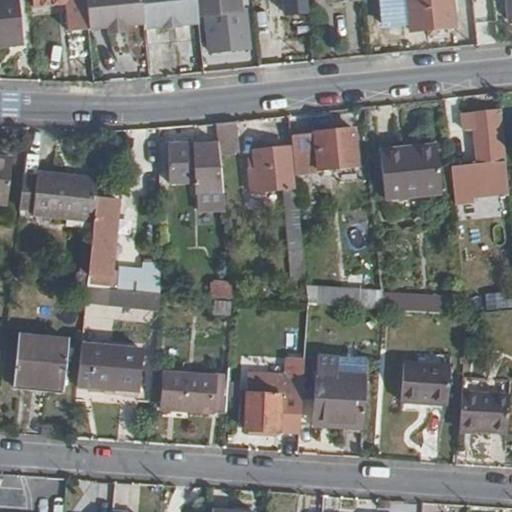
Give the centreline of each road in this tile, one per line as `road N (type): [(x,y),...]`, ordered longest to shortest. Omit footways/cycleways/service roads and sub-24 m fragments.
road 1 (residential): [(511,71),(163,108),(0,104)]
road 2 (residential): [(511,493),(0,456)]
